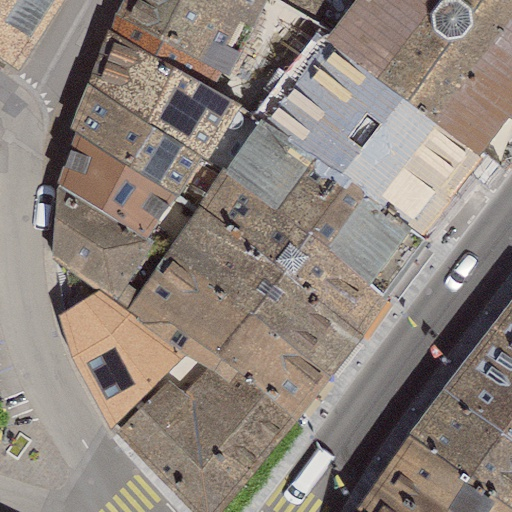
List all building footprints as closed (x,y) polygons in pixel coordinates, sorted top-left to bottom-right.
[(0,0),(0,49),(28,67),(72,0),(0,0)] [(379,0),(144,0),(126,28),(282,112),(350,46),(379,0)] [(511,0),(379,0),(350,46),(502,154),(511,140),(511,0)] [(282,112),(126,28),(77,131),(211,218),(239,174),(282,112)] [(282,112),(446,230),(502,154),(350,46),(282,112)] [(239,174),(407,287),(446,230),(282,112),(239,174)] [(211,218),(77,131),(61,195),(183,262),(211,218)] [(218,355),(319,415),(407,287),(239,174),(211,218),(183,262),(149,313),(218,355)] [(183,262),(61,195),(64,329),(122,444),(169,389),(191,399),(218,355),(149,313),(183,262)] [(511,324),(467,387),(511,417),(511,324)] [(122,444),(202,511),(250,511),(319,415),(218,355),(191,399),(169,389),(122,444)] [(511,417),(467,387),(433,431),(511,485),(511,417)] [(511,511),(511,485),(433,431),(371,511),(511,511)]
